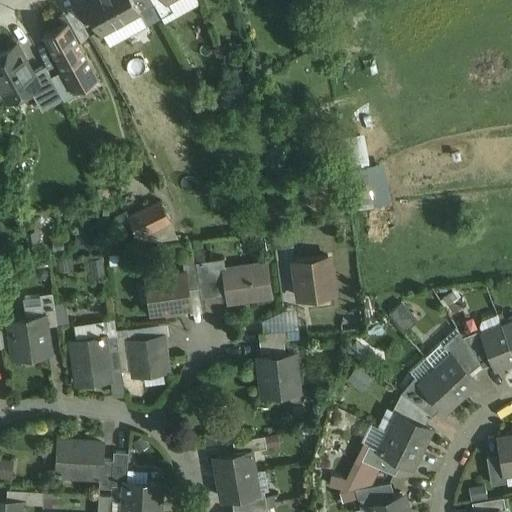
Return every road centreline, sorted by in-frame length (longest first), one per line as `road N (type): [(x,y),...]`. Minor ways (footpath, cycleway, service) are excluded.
road 1 (residential): [(0,418),(68,403),(158,422),(178,443),(203,511)]
road 2 (residential): [(511,400),(477,426),(451,468),(441,511)]
